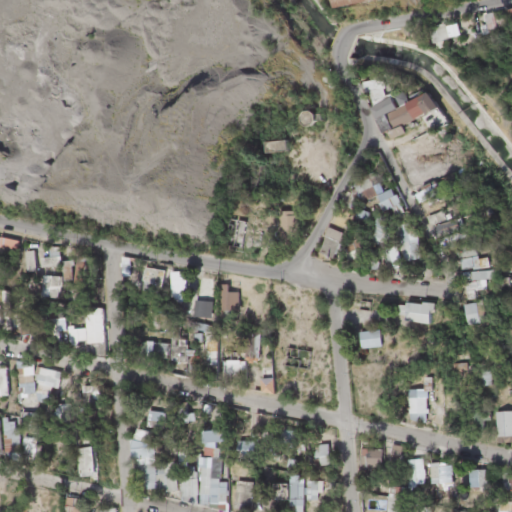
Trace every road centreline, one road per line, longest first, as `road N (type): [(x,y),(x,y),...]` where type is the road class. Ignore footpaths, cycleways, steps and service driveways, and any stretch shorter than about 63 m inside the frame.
road 1 (residential): [(439,282),(328,280),(0,221)]
road 2 (residential): [(511,453),(110,371)]
road 3 (residential): [(123,511),(99,242)]
road 4 (residential): [(292,274),(371,125),(336,51)]
road 5 (residential): [(348,511),(328,280)]
road 6 (residential): [(191,511),(0,470)]
road 7 (residential): [(371,125),(439,282)]
road 8 (residential): [(346,29),(494,0)]
